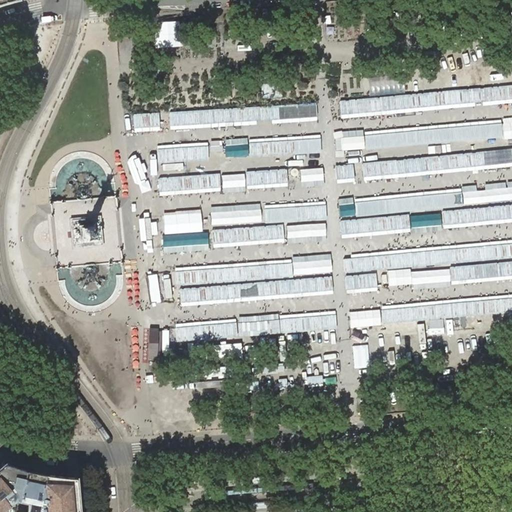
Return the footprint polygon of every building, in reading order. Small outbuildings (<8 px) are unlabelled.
[(258,6),(256,21),(278,23),(279,8),(258,6)] [(407,79),(378,79),(378,98),(407,98),(407,79)] [(336,162),(337,181),(511,167),(511,148),(507,149),(510,143),(510,137),(511,137),(511,87),(356,100),(358,120),(383,118),(384,128),(389,127),(396,131),(363,134),(365,160),(336,162)] [(233,89),(214,90),(214,101),(234,99),(233,89)] [(327,101),(344,124),(353,117),(336,94),(327,101)] [(164,112),(165,128),(313,123),(312,108),(164,112)] [(135,133),(158,133),(159,115),(135,115),(135,133)] [(216,157),(315,158),(315,142),(216,141),(216,157)] [(155,164),(215,164),(215,146),(155,146),(155,164)] [(300,171),(301,183),(322,181),(322,170),(300,171)] [(258,172),(158,177),(159,195),(259,190),(258,172)] [(260,187),(275,189),(276,174),(261,173),(260,187)] [(511,184),(388,193),(390,213),(410,212),(411,235),(409,235),(410,249),(369,252),(370,268),(422,300),(389,302),(390,321),(508,313),(508,311),(511,310),(511,184)] [(324,202),(206,207),(207,226),(325,220),(324,202)] [(162,216),(162,227),(200,228),(200,217),(162,216)] [(100,217),(75,219),(78,245),(103,242),(100,217)] [(140,222),(142,237),(149,236),(147,221),(140,222)] [(214,230),(216,247),(257,243),(255,225),(214,230)] [(169,239),(170,247),(180,244),(179,237),(169,239)] [(165,267),(168,305),(332,293),(331,275),(275,280),(273,259),(165,267)] [(358,261),(346,262),(347,270),(359,268),(358,261)] [(348,275),(348,286),(370,286),(370,276),(348,275)] [(348,310),(348,325),(386,325),(386,310),(348,310)] [(304,312),(304,328),(334,329),(334,312),(304,312)] [(302,313),(235,313),(235,333),(303,332),(302,313)] [(171,324),(173,345),(231,339),(229,319),(171,324)] [(358,328),(359,365),(386,364),(384,327),(358,328)] [(158,330),(144,329),(142,349),(156,350),(158,330)] [(3,463),(0,465),(0,510),(13,499),(17,500),(23,469),(22,469),(21,469),(20,468),(19,468),(18,468),(16,467),(15,467),(14,467),(13,466),(12,466),(11,466),(10,465),(9,465),(8,464),(6,464),(5,464),(4,463),(3,463)] [(24,470),(23,469),(17,500),(26,502),(37,504),(41,485),(43,474),(42,474),(41,473),(40,473),(39,473),(37,473),(36,473),(35,472),(34,472),(33,472),(32,472),(31,471),(30,471),(29,471),(28,470),(26,470),(25,470),(24,470)] [(35,511),(76,511),(74,477),(72,477),(70,477),(69,477),(67,477),(65,477),(64,477),(62,476),(60,476),(59,476),(57,476),(55,476),(54,475),(52,475),(50,475),(48,474),(47,474),(45,474),(43,474),(41,485),(37,504),(35,511)] [(26,502),(17,500),(15,508),(14,511),(35,511),(37,504),(26,502)]
